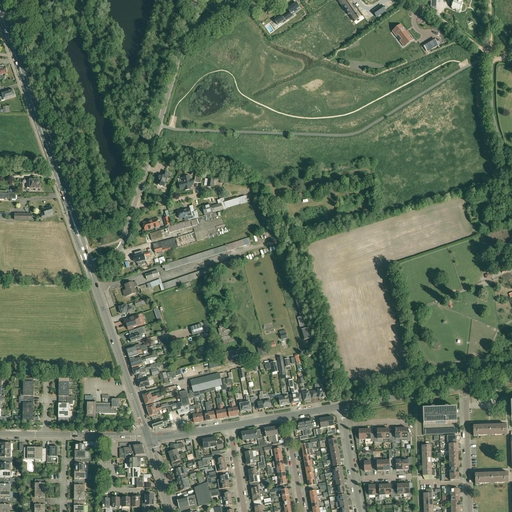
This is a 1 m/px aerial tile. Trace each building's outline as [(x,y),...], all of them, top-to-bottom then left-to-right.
[(341,0),(340,1),(349,14),(351,13),(354,18),(356,17),(357,16),(358,15),(360,14),(356,8),(354,6),(351,1),(349,0),(341,0)] [(453,0),(451,7),(456,9),(460,10),(460,9),(463,1),(462,1),(461,0),(453,0)] [(283,18),(281,16),(274,21),(277,25),(284,20),(285,22),(294,15),(293,14),(300,9),(296,2),(286,9),(289,13),(283,18)] [(381,6),(373,12),(376,17),(379,15),(378,14),(382,12),(382,13),(385,11),(381,6)] [(401,26),(394,31),(398,36),(399,35),(403,39),(400,41),(404,46),(411,41),(408,37),(410,36),(401,25),(401,26)] [(429,43),(424,46),(427,51),(432,48),(429,43)] [(2,93),(3,97),(1,98),(2,100),(4,100),(15,97),(13,90),(2,93)] [(166,181),(167,178),(168,178),(170,174),(163,172),(161,175),(159,174),(157,179),(156,179),(155,184),(158,185),(158,186),(160,187),(161,187),(161,186),(164,187),(165,183),(166,181)] [(190,188),(191,188),(192,187),(191,186),(193,185),(192,179),(189,180),(189,176),(183,178),(184,181),(183,183),(178,184),(180,189),(184,188),(184,191),(190,190),(190,188)] [(27,189),(30,189),(39,189),(39,188),(40,188),(41,188),(41,185),(40,185),(39,185),(39,178),(34,178),(34,180),(27,180),(27,189)] [(205,179),(204,185),(207,185),(207,186),(207,187),(212,188),(214,179),(208,179),(205,179)] [(224,198),(219,199),(220,200),(221,204),(223,210),(226,209),(240,204),(247,202),(245,196),(238,198),(238,197),(231,199),(224,201),(224,198)] [(210,204),(202,207),(204,215),(213,213),(223,210),(221,204),(218,205),(218,204),(213,206),(211,206),(210,204)] [(51,207),(43,210),(45,215),(41,216),(42,218),(50,216),(50,215),(53,213),(51,207)] [(188,221),(195,219),(194,212),(194,211),(190,212),(189,209),(177,212),(179,219),(184,218),(188,217),(188,221)] [(145,231),(159,227),(157,219),(143,224),(145,231)] [(193,227),(192,221),(167,228),(169,234),(193,227)] [(160,231),(149,234),(151,241),(162,238),(160,231)] [(194,232),(175,239),(152,245),(155,253),(162,251),(163,253),(197,242),(194,232)] [(144,258),(148,257),(150,256),(149,252),(143,254),(134,257),(136,263),(145,260),(144,258)] [(152,272),(145,274),(147,280),(154,278),(159,276),(158,270),(152,272)] [(132,283),(124,285),(126,290),(123,291),(125,297),(136,293),(134,288),(138,287),(136,282),(132,283)] [(300,317),(297,317),(301,330),(300,330),(303,341),(312,338),(309,328),(306,315),(301,298),(295,300),(297,306),(300,317)] [(127,313),(133,311),(132,308),(127,309),(126,305),(119,308),(119,309),(119,311),(120,311),(121,314),(127,312),(127,313)] [(123,320),(125,325),(126,327),(127,326),(128,330),(133,329),(132,326),(136,324),(136,326),(140,324),(137,315),(123,320)] [(229,329),(226,330),(225,328),(226,328),(225,325),(222,326),(218,326),(219,329),(217,329),(221,346),(237,342),(232,319),(227,321),(229,329)] [(191,327),(193,335),(204,332),(201,324),(191,327)] [(143,327),(131,331),(132,336),(129,337),(131,343),(143,339),(141,335),(145,333),(143,327)] [(285,330),(279,332),(281,340),(287,338),(285,330)] [(259,338),(252,340),(253,344),(258,343),(263,341),(261,336),(259,336),(259,338)] [(126,350),(127,354),(145,349),(147,348),(146,345),(142,346),(142,347),(141,348),(140,344),(135,346),(135,347),(126,350)] [(145,349),(127,354),(129,358),(138,355),(137,354),(139,353),(148,351),(147,349),(147,348),(145,349)] [(222,355),(221,355),(224,366),(225,366),(243,362),(240,350),(222,355)] [(129,360),(131,364),(145,360),(154,358),(158,357),(158,354),(152,355),(145,358),(140,359),(140,357),(129,360)] [(145,360),(131,364),(132,369),(142,365),(142,366),(145,365),(144,363),(155,360),(154,358),(145,360)] [(282,358),(277,359),(280,372),(281,376),(286,375),(283,363),(282,358)] [(217,360),(210,362),(208,363),(210,368),(219,366),(217,360)] [(270,363),(271,369),(272,373),(278,372),(277,362),(270,363)] [(140,368),(133,370),(134,376),(135,375),(136,380),(142,379),(141,374),(145,373),(146,372),(146,370),(150,369),(163,366),(162,363),(154,364),(149,366),(140,368)] [(193,392),(193,393),(221,386),(222,385),(219,374),(190,381),(192,390),(193,392)] [(59,382),(59,389),(69,389),(70,379),(69,379),(69,376),(65,376),(65,379),(62,379),(59,378),(59,382)] [(23,389),(34,389),(34,382),(31,382),(31,378),(34,378),(23,378),(23,389)] [(151,380),(150,378),(147,378),(137,381),(139,388),(149,385),(152,384),(153,383),(152,381),(151,380)] [(316,391),(310,392),(312,398),(318,397),(319,398),(321,398),(322,398),(322,399),(324,398),(325,397),(323,390),(321,390),(321,388),(320,388),(319,385),(316,385),(315,386),(316,391)] [(302,395),(303,395),(304,402),(310,401),(308,392),(305,392),(305,390),(304,391),(304,388),(301,389),(302,395)] [(20,397),(20,400),(23,400),(34,400),(34,399),(31,399),(31,396),(34,396),(34,389),(23,389),(23,392),(20,392),(20,397)] [(69,389),(59,389),(59,396),(61,396),(61,400),(59,400),(73,400),(73,397),(69,397),(69,389)] [(187,391),(179,393),(182,406),(189,404),(189,402),(188,399),(187,394),(187,391)] [(263,398),(265,408),(271,407),(269,401),(269,399),(276,398),(275,394),(267,395),(268,397),(263,398)] [(157,396),(144,401),(144,402),(144,403),(145,404),(145,405),(153,403),(152,401),(162,398),(162,397),(161,395),(158,396),(157,396)] [(221,398),(218,398),(220,406),(222,418),(223,419),(224,418),(225,418),(227,418),(225,410),(223,410),(221,398)] [(110,400),(110,402),(112,402),(112,404),(112,407),(116,408),(119,408),(121,408),(121,404),(119,404),(119,399),(112,399),(112,400),(110,400)] [(19,400),(19,403),(23,403),(23,410),(33,410),(33,404),(31,404),(31,400),(33,400),(34,400),(23,400),(19,400)] [(58,411),(69,411),(69,404),(73,404),(73,400),(59,400),(61,400),(61,404),(58,404),(58,411)] [(116,414),(116,408),(112,407),(112,404),(96,403),(96,401),(88,401),(88,417),(96,417),(96,413),(116,414)] [(197,401),(195,401),(195,403),(196,406),(198,422),(199,422),(199,423),(201,422),(203,422),(202,414),(201,410),(198,410),(198,405),(197,403),(197,401)] [(175,404),(171,405),(173,412),(177,411),(177,410),(181,409),(180,407),(182,406),(181,402),(175,404)] [(167,409),(167,406),(162,407),(162,408),(161,408),(148,412),(148,414),(148,415),(149,416),(149,417),(157,415),(157,416),(161,414),(159,411),(165,409),(167,409)] [(177,410),(177,411),(179,415),(190,412),(188,406),(183,407),(183,406),(182,406),(180,407),(181,409),(177,410)] [(198,423),(198,422),(196,406),(193,406),(194,411),(190,412),(190,416),(192,416),(193,423),(195,423),(196,423),(198,423)] [(457,423),(456,409),(456,408),(422,409),(423,425),(457,423)] [(23,410),(23,416),(23,417),(18,417),(18,421),(33,421),(33,410),(23,410)] [(58,421),(69,422),(69,411),(58,411),(58,418),(64,418),(63,421),(58,421)] [(330,427),(333,426),(334,426),(332,417),(326,418),(327,427),(328,432),(327,432),(328,435),(335,434),(335,431),(331,432),(330,427)] [(321,428),(327,427),(326,418),(319,419),(321,428)] [(154,424),(152,425),(153,429),(163,426),(162,423),(168,422),(170,421),(169,419),(168,419),(167,419),(163,421),(161,421),(160,419),(156,421),(153,422),(154,424)] [(305,422),(307,435),(311,434),(310,429),(314,428),(312,421),(305,422)] [(308,439),(307,435),(305,422),(297,423),(299,431),(302,430),(303,436),(300,437),(300,440),(308,439)] [(496,425),(489,425),(489,436),(506,435),(506,425),(499,425),(499,423),(496,424),(496,425)] [(489,436),(489,425),(482,426),(482,424),(480,424),(480,426),(473,426),(473,436),(489,436)] [(277,427),(271,428),(272,436),(273,442),(273,445),(280,444),(279,441),(277,441),(276,435),(278,435),(278,433),(277,429),(277,427)] [(273,442),(272,436),(271,428),(264,429),(266,437),(268,436),(269,443),(273,442)] [(395,429),(395,433),(392,433),(392,441),(396,441),(396,440),(401,440),(401,441),(401,428),(395,429)] [(401,428),(401,441),(411,441),(410,433),(407,433),(407,428),(401,428)] [(371,442),(374,442),(374,434),(371,434),(371,429),(365,430),(365,440),(371,440),(371,442)] [(377,434),(374,434),(374,442),(377,442),(377,440),(383,439),(383,429),(377,429),(377,434)] [(389,429),(383,429),(383,439),(389,439),(389,441),(392,441),(392,433),(389,433),(389,429)] [(256,430),(249,432),(250,439),(251,443),(254,443),(256,442),(255,438),(257,438),(256,430)] [(365,430),(359,430),(359,435),(355,435),(356,442),(359,442),(359,440),(365,440),(365,430)] [(246,440),(247,444),(251,443),(250,439),(249,432),(241,433),(243,441),(246,440)] [(456,435),(447,436),(447,444),(448,444),(450,444),(455,444),(456,444),(456,435)] [(215,438),(209,439),(210,447),(217,446),(217,449),(223,448),(221,441),(216,442),(215,438)] [(310,443),(307,444),(303,445),(301,445),(302,451),(312,449),(313,449),(312,443),(318,442),(317,439),(309,440),(310,443)] [(328,440),(330,447),(337,446),(336,439),(328,440)] [(75,444),(74,451),(85,451),(85,446),(88,446),(88,443),(83,443),(83,444),(75,444)] [(172,452),(171,452),(169,453),(170,458),(179,455),(177,450),(180,449),(184,448),(183,443),(178,444),(170,446),(172,452)] [(124,449),(120,449),(120,458),(124,458),(124,454),(125,454),(125,458),(129,458),(129,454),(132,454),(133,456),(133,458),(137,458),(140,458),(140,456),(146,455),(143,445),(142,445),(133,445),(129,446),(129,448),(124,448),(124,449)] [(51,457),(58,457),(58,447),(50,447),(50,452),(47,452),(46,463),(51,463),(51,457)] [(259,447),(252,448),(253,452),(259,451),(260,456),(263,456),(261,447),(259,447)] [(272,456),(275,456),(282,455),(281,448),(273,450),(272,447),(263,448),(264,451),(271,450),(272,456)] [(24,460),(35,460),(35,448),(27,448),(24,448),(24,460)] [(42,448),(35,448),(35,460),(42,460),(42,461),(46,461),(46,449),(42,449),(42,448)] [(0,455),(0,461),(11,461),(11,458),(11,451),(5,451),(5,455),(0,455)] [(74,451),(74,462),(76,462),(79,462),(85,462),(89,462),(89,459),(85,459),(85,451),(74,451)] [(170,458),(172,463),(176,462),(177,465),(183,463),(182,460),(180,460),(179,455),(170,458)] [(214,466),(215,466),(225,464),(224,457),(213,459),(214,466)] [(256,457),(253,457),(246,459),(247,465),(254,464),(254,461),(257,460),(256,457)] [(127,458),(127,464),(129,464),(129,468),(130,468),(136,468),(140,468),(139,462),(141,462),(141,458),(140,458),(137,458),(133,458),(127,458)] [(390,471),(389,466),(393,466),(392,458),(389,458),(389,461),(383,461),(383,471),(390,471)] [(402,470),(402,460),(396,460),(396,458),(392,458),(393,466),(396,466),(396,471),(402,470)] [(402,460),(402,470),(408,470),(408,465),(411,465),(411,458),(408,458),(408,460),(402,460)] [(364,459),(359,459),(360,467),(364,467),(364,472),(371,471),(370,461),(364,461),(364,459)] [(377,459),(373,459),(374,467),(377,467),(377,471),(383,471),(383,461),(377,461),(377,459)] [(0,461),(0,467),(5,467),(5,471),(11,471),(11,464),(11,461),(0,461)] [(74,466),(74,472),(85,472),(85,465),(89,465),(89,462),(85,462),(79,462),(76,462),(76,466),(74,466)] [(226,470),(225,464),(215,466),(216,472),(219,472),(226,470)] [(175,472),(176,477),(185,474),(187,473),(185,467),(183,468),(183,467),(176,470),(177,471),(175,472)] [(130,468),(130,474),(133,474),(133,478),(144,478),(144,475),(144,474),(141,474),(141,468),(140,468),(136,468),(130,468)] [(0,475),(0,481),(11,481),(14,481),(17,481),(17,478),(11,478),(11,471),(5,471),(5,475),(0,475)] [(74,472),(74,478),(79,478),(79,482),(85,482),(85,479),(85,472),(74,472)] [(269,481),(273,480),(275,480),(279,479),(286,478),(285,472),(278,473),(279,476),(272,477),(273,478),(269,479),(269,481)] [(491,484),(491,473),(484,474),(484,472),(481,472),(481,474),(474,474),(475,484),(491,484)] [(498,473),(491,473),(491,484),(508,483),(508,473),(501,473),(501,472),(498,472),(498,473)] [(197,478),(198,480),(200,485),(205,483),(201,474),(191,478),(192,480),(197,478)] [(218,483),(221,483),(228,481),(227,475),(220,476),(220,480),(217,480),(218,483)] [(132,478),(132,486),(136,485),(136,488),(143,488),(143,485),(144,485),(144,478),(133,478),(132,478)] [(190,487),(187,478),(178,481),(181,490),(190,487)] [(286,478),(279,479),(275,480),(276,483),(280,482),(280,485),(277,486),(277,489),(284,487),(283,485),(287,484),(286,478)] [(35,480),(35,491),(45,491),(45,484),(41,484),(41,480),(35,480)] [(0,481),(0,487),(4,487),(4,492),(10,492),(10,484),(13,484),(14,481),(11,481),(0,481)] [(228,481),(221,483),(218,483),(219,489),(222,489),(229,488),(228,481)] [(74,486),(74,492),(85,492),(85,482),(79,482),(76,482),(76,486),(74,486)] [(179,508),(180,511),(182,511),(212,503),(211,497),(207,483),(194,488),(196,495),(177,499),(179,508)] [(397,489),(394,489),(394,497),(398,497),(399,497),(399,495),(403,495),(403,484),(397,485),(397,489)] [(409,484),(403,484),(403,495),(407,495),(407,497),(412,497),(412,489),(409,489),(409,484)] [(369,498),(369,496),(375,496),(375,490),(375,485),(368,486),(369,490),(365,490),(366,498),(369,498)] [(379,490),(375,490),(375,496),(375,498),(379,498),(379,499),(385,499),(385,495),(385,485),(379,485),(379,490)] [(385,485),(385,495),(391,495),(391,497),(394,497),(394,489),(391,489),(391,485),(385,485)] [(251,489),(252,495),(263,493),(263,491),(259,492),(258,487),(251,489)] [(32,497),(32,501),(33,501),(40,501),(41,497),(45,497),(45,491),(35,491),(35,497),(32,497)] [(0,495),(0,501),(10,502),(15,502),(15,498),(10,498),(10,492),(4,492),(4,496),(0,495)] [(74,492),(74,498),(79,498),(78,503),(84,503),(85,492),(74,492)] [(221,501),(224,500),(231,499),(230,492),(223,494),(223,497),(220,497),(221,501)] [(253,502),(261,500),(260,497),(264,497),(263,493),(252,495),(253,502)] [(154,505),(154,496),(146,495),(146,505),(154,505)] [(112,507),(119,507),(119,509),(122,509),(122,507),(123,501),(120,501),(120,498),(113,498),(112,507)] [(106,508),(105,511),(112,511),(112,507),(110,507),(110,499),(102,499),(102,508),(106,508)] [(0,501),(0,507),(4,508),(4,511),(7,511),(10,511),(10,502),(0,501)] [(33,501),(33,505),(35,505),(34,511),(35,511),(44,511),(45,506),(40,506),(40,501),(33,501)] [(337,509),(341,508),(348,507),(347,501),(339,502),(336,503),(337,509)] [(74,507),(73,511),(86,511),(87,506),(84,506),(84,503),(78,503),(76,503),(76,507),(74,507)]
